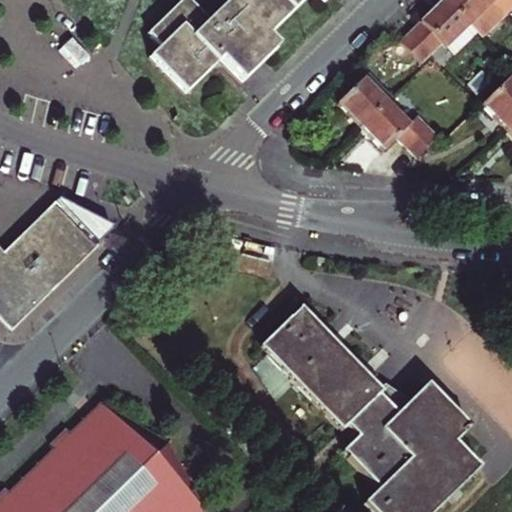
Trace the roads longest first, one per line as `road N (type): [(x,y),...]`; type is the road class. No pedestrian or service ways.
road 1 (residential): [(202,189),(0,391)]
road 2 (residential): [(384,0),(202,189)]
road 3 (residential): [(274,210),(395,236),(511,244)]
road 4 (residential): [(511,214),(274,210)]
road 5 (residential): [(202,189),(0,126)]
